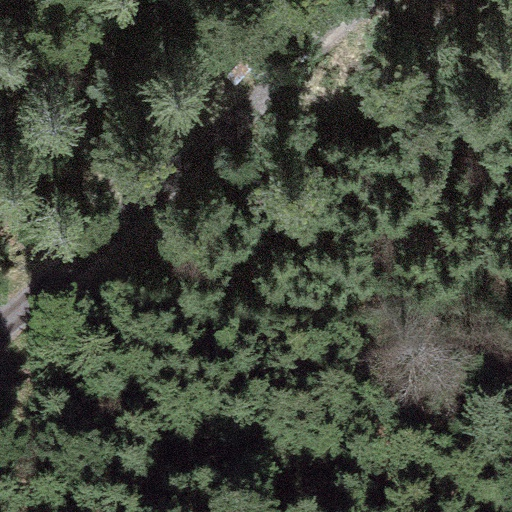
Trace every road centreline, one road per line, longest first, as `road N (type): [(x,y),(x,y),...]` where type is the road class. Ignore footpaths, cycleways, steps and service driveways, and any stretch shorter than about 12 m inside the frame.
road 1 (track): [(350,0),(281,80),(0,318)]
road 2 (track): [(0,385),(28,511)]
